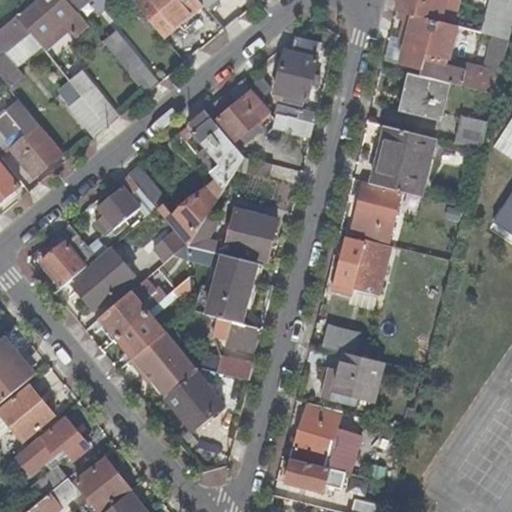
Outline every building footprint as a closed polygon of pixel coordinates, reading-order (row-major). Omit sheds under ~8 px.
[(66,0),(35,0),(15,16),(28,32),(36,41),(36,42),(60,22),(69,34),(84,21),(74,9),(66,0)] [(84,0),(66,0),(74,9),(84,0)] [(136,0),(134,2),(163,37),(179,24),(182,28),(203,11),(200,7),(202,5),(198,0),(136,0)] [(198,0),(202,5),(206,9),(217,0),(198,0)] [(440,0),(402,0),(399,11),(400,11),(413,15),(414,15),(435,20),(440,0)] [(408,33),(413,15),(400,11),(399,17),(405,19),(402,31),(408,33)] [(495,94),(509,40),(495,36),(486,68),(493,70),(492,78),(446,67),(448,59),(457,26),(435,20),(414,15),(413,15),(408,33),(402,31),(400,41),(406,42),(400,64),(421,69),(419,76),(430,78),(449,83),(495,94)] [(17,42),(26,34),(15,21),(0,33),(0,74),(13,90),(25,80),(11,62),(3,53),(17,42)] [(36,41),(28,32),(26,34),(17,42),(3,53),(11,62),(36,41)] [(314,125),(317,114),(294,109),(295,105),(300,106),(302,101),(305,101),(320,44),(296,38),(292,54),(284,52),(272,101),(268,100),(265,107),(270,114),(284,117),(314,125)] [(145,94),(158,83),(125,44),(112,55),(145,94)] [(493,70),(486,68),(448,59),(446,67),(492,78),(493,70)] [(76,67),(65,76),(70,82),(78,93),(80,95),(106,126),(117,117),(76,67)] [(440,120),(449,83),(430,78),(419,76),(411,74),(401,111),(440,120)] [(250,88),(253,92),(259,100),(271,91),(261,78),(250,88)] [(243,79),(204,111),(213,122),(218,119),(235,141),(260,121),(259,119),(267,113),(251,93),(253,92),(250,88),(243,79)] [(78,93),(70,82),(56,93),(65,104),(78,93)] [(63,105),(91,139),(106,126),(80,95),(78,93),(65,104),(63,105)] [(62,153),(19,100),(15,104),(12,100),(0,109),(0,134),(34,176),(62,153)] [(215,161),(208,171),(210,174),(220,167),(230,179),(235,170),(243,158),(213,122),(204,111),(188,125),(215,161)] [(311,139),(314,125),(284,117),(280,131),(311,139)] [(454,145),(481,151),(488,124),(461,117),(454,145)] [(429,196),(442,142),(392,129),(386,153),(395,155),(387,186),(429,196)] [(378,184),(387,186),(395,155),(386,153),(378,184)] [(243,158),(235,170),(269,179),(272,165),(243,158)] [(0,163),(0,201),(18,187),(0,163)] [(138,167),(128,175),(132,180),(148,200),(156,209),(167,223),(177,236),(186,246),(187,249),(208,215),(230,179),(220,167),(210,174),(208,171),(201,182),(206,189),(173,217),(165,208),(162,197),(138,167)] [(148,200),(132,180),(99,207),(105,214),(95,221),(106,235),(148,200)] [(387,242),(400,192),(364,183),(351,233),(387,242)] [(511,193),(493,223),(511,234),(511,193)] [(156,209),(132,229),(144,242),(167,223),(156,209)] [(235,211),(227,244),(225,252),(266,262),(276,221),(235,211)] [(219,223),(208,215),(187,249),(201,252),(222,257),(224,257),(225,252),(227,244),(209,239),(219,223)] [(156,253),(165,264),(186,246),(177,236),(156,253)] [(97,258),(80,238),(68,249),(64,244),(41,264),(62,288),(97,258)] [(375,296),(388,246),(379,244),(363,240),(362,243),(345,239),(332,290),(349,295),(350,290),(372,295),(375,296)] [(224,257),(222,257),(208,316),(217,318),(242,324),(257,265),(224,257)] [(94,267),(73,285),(94,311),(135,276),(123,262),(103,278),(94,267)] [(190,293),(189,280),(173,293),(177,298),(180,302),(190,293)] [(368,309),(372,295),(350,290),(349,295),(347,303),(368,309)] [(140,305),(147,313),(159,304),(164,300),(157,291),(140,305)] [(131,293),(97,321),(113,341),(147,313),(140,305),(131,293)] [(164,300),(159,304),(163,310),(177,298),(173,293),(164,300)] [(147,313),(113,341),(130,361),(135,357),(164,334),(151,319),(163,310),(159,304),(147,313)] [(217,318),(212,337),(226,340),(225,346),(248,351),(250,346),(258,348),(263,330),(242,324),(217,318)] [(327,328),(322,348),(342,353),(352,356),(357,336),(327,328)] [(164,334),(135,357),(166,398),(198,375),(199,374),(168,331),(164,334)] [(0,404),(31,378),(0,339),(0,404)] [(372,405),(382,363),(352,356),(342,353),(332,394),(372,405)] [(217,374),(249,381),(253,365),(221,359),(217,374)] [(417,403),(424,373),(410,370),(402,399),(417,403)] [(198,375),(166,398),(192,433),(213,416),(211,413),(221,406),(198,375)] [(0,409),(0,430),(9,423),(23,441),(53,416),(28,386),(0,409)] [(302,403),(289,458),(291,459),(323,467),(337,412),(302,403)] [(39,435),(14,457),(30,475),(55,454),(63,448),(73,460),(90,446),(66,418),(42,438),(39,435)] [(9,435),(0,442),(0,457),(2,460),(18,446),(9,435)] [(104,459),(75,482),(98,511),(127,488),(104,459)] [(323,467),(291,459),(286,479),(323,489),(328,469),(323,467)] [(41,500),(62,482),(52,470),(31,488),(41,500)] [(26,511),(55,511),(73,498),(74,489),(66,479),(62,482),(41,500),(26,511)] [(104,511),(141,511),(126,494),(104,511)] [(388,511),(389,508),(354,499),(350,511),(388,511)]
